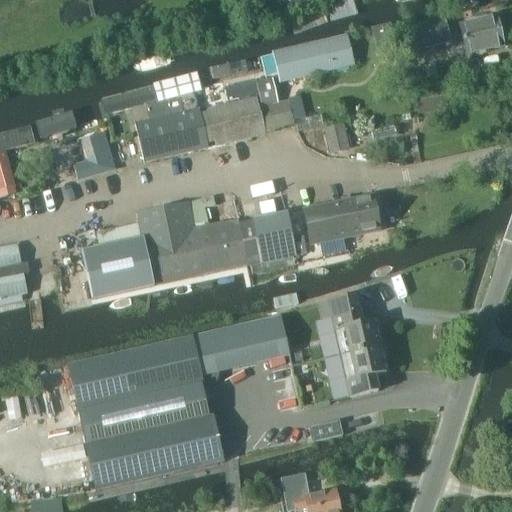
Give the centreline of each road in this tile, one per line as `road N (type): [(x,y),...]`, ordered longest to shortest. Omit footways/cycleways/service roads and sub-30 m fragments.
road 1 (residential): [(0,233),(250,175),(402,177),(511,157)]
road 2 (tertiary): [(422,511),(511,245)]
